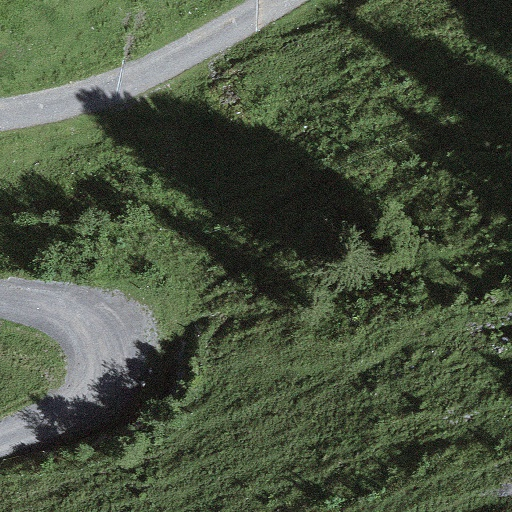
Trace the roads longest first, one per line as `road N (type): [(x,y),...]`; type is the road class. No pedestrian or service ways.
road 1 (track): [(0,117),(55,110),(138,82),(281,0)]
road 2 (track): [(0,441),(83,406),(99,381),(103,351),(85,330),(0,301)]
